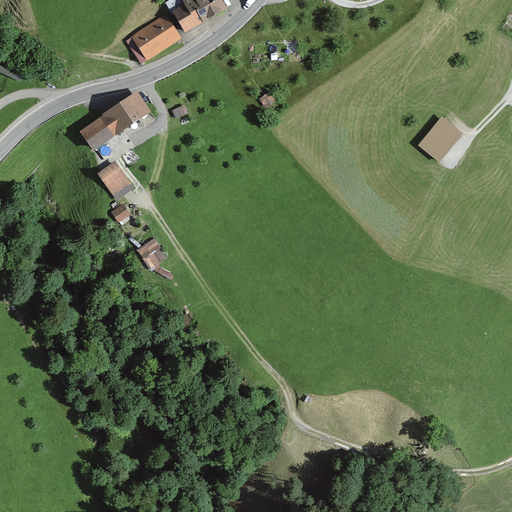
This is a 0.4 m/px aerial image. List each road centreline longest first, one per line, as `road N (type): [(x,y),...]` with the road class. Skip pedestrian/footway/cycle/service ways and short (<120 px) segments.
road 1 (track): [(511,455),(470,473),(415,467),(296,427),(287,392),(142,191)]
road 2 (tertiary): [(0,148),(52,106),(180,61),(258,0)]
road 3 (track): [(141,77),(163,117),(117,156),(142,191)]
